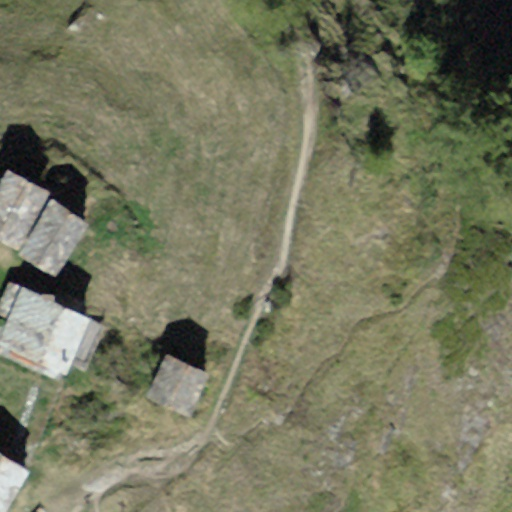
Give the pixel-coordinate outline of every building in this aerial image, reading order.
[(39,190),(6,172),(0,183),(0,234),(12,241),(39,190)] [(83,217),(49,199),(23,250),(56,268),(83,217)] [(89,316),(22,286),(0,334),(0,349),(61,378),(89,316)] [(205,371),(169,355),(152,391),(188,408),(205,371)] [(0,503),(25,467),(0,450),(0,503)]
